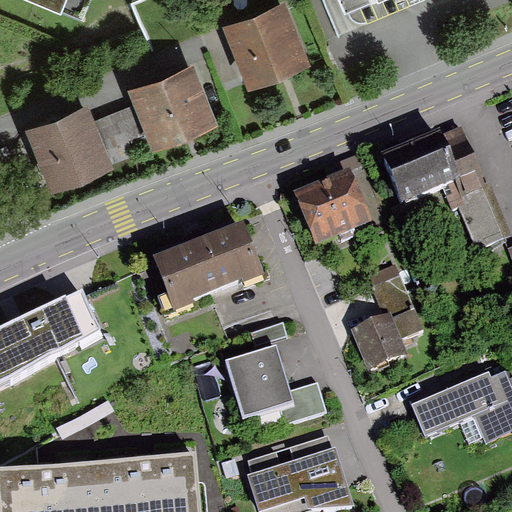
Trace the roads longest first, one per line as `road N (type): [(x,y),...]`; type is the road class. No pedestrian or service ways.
road 1 (residential): [(253,164),(393,511)]
road 2 (primary): [(511,60),(253,164)]
road 3 (primary): [(253,164),(0,267)]
road 4 (track): [(0,69),(134,25)]
